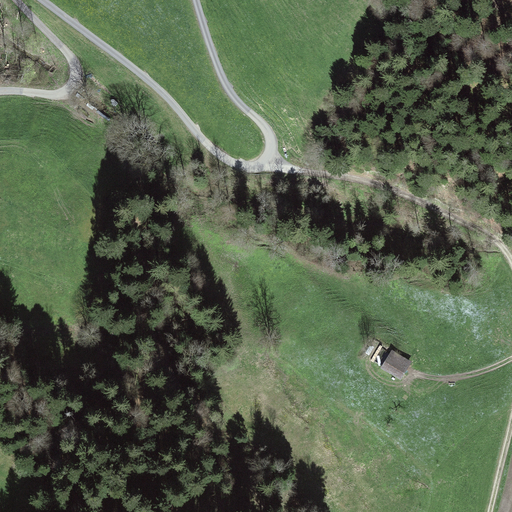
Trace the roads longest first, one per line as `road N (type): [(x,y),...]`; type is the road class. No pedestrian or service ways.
road 1 (track): [(197,0),(224,83),(269,133),(266,160),(247,167),(212,150),(158,89),(41,0)]
road 2 (track): [(266,160),(403,195),(482,233),(511,259)]
road 3 (track): [(0,90),(57,93),(75,74),(69,56),(15,0)]
